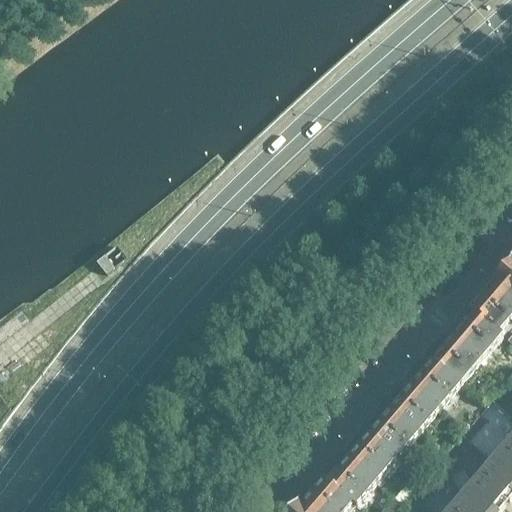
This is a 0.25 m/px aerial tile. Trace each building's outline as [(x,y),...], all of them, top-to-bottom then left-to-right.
[(105,260),(97,266),(105,278),(106,279),(114,272),(105,260)] [(511,264),(510,264),(507,268),(496,280),(491,287),(511,305),(511,264)] [(511,322),(511,305),(491,287),(468,313),(498,339),(511,322)] [(502,342),(498,339),(468,313),(462,320),(460,322),(461,327),(461,328),(457,333),(452,339),(482,365),(502,342)] [(445,341),(448,344),(452,339),(457,333),(454,330),(445,341)] [(482,365),(452,339),(448,344),(446,345),(433,360),(431,364),(461,390),(482,365)] [(428,367),(431,364),(433,360),(431,358),(425,365),(428,367)] [(461,390),(431,364),(428,367),(416,381),(410,388),(440,414),(461,390)] [(400,393),(403,395),(416,381),(413,379),(400,393)] [(440,414),(410,388),(403,395),(392,409),(389,412),(419,439),(440,414)] [(386,416),(389,412),(392,409),(389,407),(383,414),(386,416)] [(419,439),(389,412),(386,416),(373,431),(368,437),(398,463),(419,439)] [(359,441),(362,443),(368,437),(373,431),(370,428),(359,441)] [(398,463),(368,437),(362,443),(350,458),(347,461),(377,487),(398,463)] [(511,482),(511,439),(491,464),(511,482)] [(344,465),(347,461),(350,458),(347,456),(341,463),(344,465)] [(377,487),(347,461),(344,465),(337,473),(336,472),(332,472),(328,477),(323,482),(353,509),(356,511),(377,487)] [(475,511),(502,511),(511,501),(511,482),(491,464),(461,499),(475,511)] [(353,509),(323,482),(307,501),(302,506),(308,511),(350,511),(353,509)] [(475,511),(461,499),(450,511),(475,511)]
